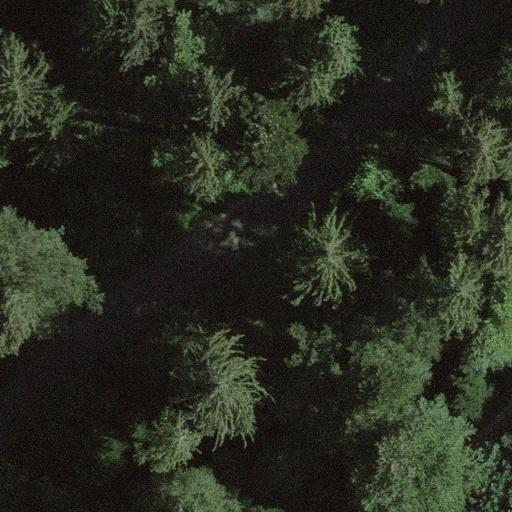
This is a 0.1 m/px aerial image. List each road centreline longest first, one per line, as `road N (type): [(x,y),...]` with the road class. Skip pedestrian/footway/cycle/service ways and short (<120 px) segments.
road 1 (unclassified): [(462,0),(312,171),(90,333),(0,428)]
road 2 (track): [(511,413),(416,511)]
